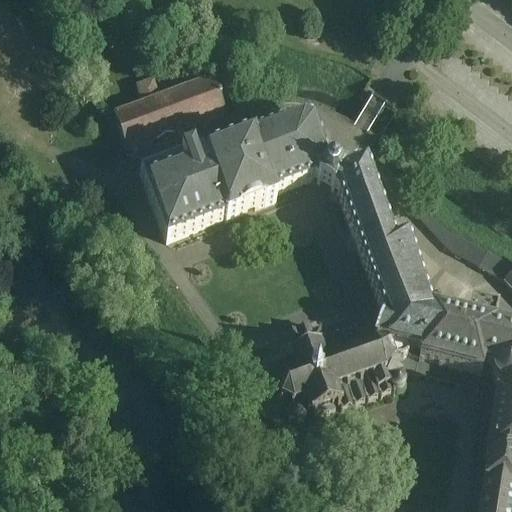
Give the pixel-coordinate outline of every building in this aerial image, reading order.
[(188,91),(160,101),(153,83),(137,89),(143,107),(115,118),(115,117),(113,118),(114,120),(117,128),(123,146),(124,146),(127,154),(126,154),(127,156),(129,156),(129,155),(157,145),(157,146),(158,146),(158,145),(172,140),(172,141),(174,140),(173,139),(201,129),(222,122),(222,117),(221,112),(220,103),(221,103),(219,96),(217,97),(213,91),(208,83),(187,91),(188,91)] [(329,174),(330,172),(327,170),(317,139),(314,131),(303,126),(302,126),(294,129),(295,129),(196,165),(193,156),(140,175),(146,191),(165,243),(166,246),(169,245),(169,244),(224,224),(224,225),(225,225),(226,226),(275,208),(275,207),(275,206),(274,201),(311,187),(312,186),(312,185),(317,188),(316,188),(319,190),(319,189),(321,187),(320,187),(328,174),(329,174)] [(503,329),(501,330),(494,328),(496,318),(471,311),(466,327),(436,320),(437,317),(437,314),(439,314),(435,301),(425,304),(411,260),(414,259),(412,254),(410,256),(407,245),(394,250),(390,240),(398,237),(396,232),(388,235),(381,216),(389,214),(387,208),(379,210),(373,193),(381,191),(379,185),(371,188),(367,175),(365,171),(362,172),(362,173),(344,180),(344,179),(341,178),(339,180),(340,181),(332,194),(331,194),(331,196),(330,196),(333,198),(337,200),(383,325),(378,337),(373,347),(373,349),(386,353),(409,358),(408,361),(408,362),(407,363),(406,364),(418,368),(418,369),(421,370),(421,369),(438,373),(437,375),(440,376),(441,374),(457,378),(457,380),(460,381),(461,379),(477,383),(477,384),(480,385),(480,384),(483,376),(491,378),(491,385),(493,391),(498,396),(504,398),(502,407),(494,405),(493,405),(492,408),(493,409),(490,425),(489,425),(488,428),(490,429),(487,446),(486,445),(485,449),(487,449),(484,466),(483,466),(482,469),(486,469),(479,511),(511,511),(511,338),(510,338),(511,333),(510,331),(509,330),(507,328),(505,328),(503,329)] [(321,187),(319,189),(325,193),(331,196),(331,194),(332,194),(340,181),(339,180),(341,178),(335,175),(330,172),(329,174),(328,174),(320,187),(321,187)] [(78,204),(62,199),(58,210),(74,216),(78,204)] [(486,258),(445,238),(421,214),(414,221),(450,258),(478,273),(486,258)] [(511,280),(511,271),(486,257),(486,258),(478,273),(477,274),(504,288),(506,286),(511,280)] [(358,341),(355,335),(353,336),(354,337),(343,341),(343,339),(340,340),(341,342),(330,346),(330,344),(327,345),(328,346),(323,348),(319,335),(310,339),(308,333),(284,342),(287,352),(284,353),(281,356),(279,360),(279,364),(276,366),(273,366),(272,366),(270,371),(268,373),(270,376),(270,379),(270,381),(275,382),(277,385),(279,384),(280,385),(276,394),(272,394),(272,397),(276,397),(279,406),(276,409),(279,411),(282,409),(290,413),(290,415),(288,415),(288,418),(287,421),(285,422),(287,424),(288,428),(288,430),(291,430),(294,431),(296,433),(298,431),(300,430),(303,429),(303,428),(303,426),(304,424),(305,423),(306,424),(309,422),(310,424),(312,424),(313,427),(317,426),(315,422),(335,415),(336,419),(339,418),(340,420),(341,419),(341,418),(352,414),(353,415),(354,414),(354,413),(365,409),(366,410),(367,410),(367,409),(378,405),(379,406),(381,405),(380,404),(391,400),(392,401),(393,400),(393,398),(396,399),(398,399),(401,397),(403,395),(404,392),(404,389),(402,387),(400,385),(399,382),(401,381),(396,369),(400,369),(403,367),(406,365),(406,364),(407,363),(408,362),(408,361),(409,358),(386,353),(373,349),(373,347),(373,346),(372,347),(372,346),(373,345),(372,344),(371,343),(371,341),(371,340),(369,340),(367,339),(366,338),(365,337),(363,339),(359,340),(359,341),(358,341)]
